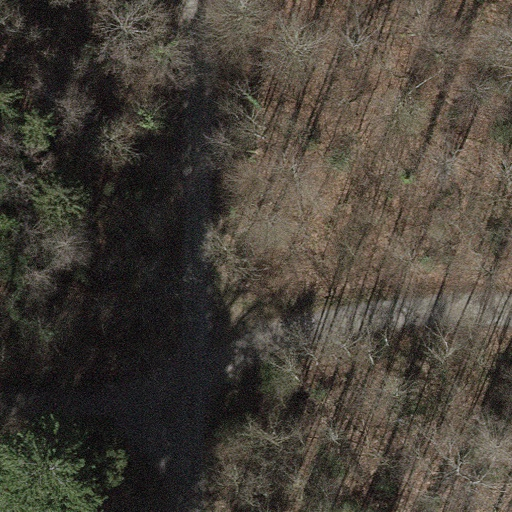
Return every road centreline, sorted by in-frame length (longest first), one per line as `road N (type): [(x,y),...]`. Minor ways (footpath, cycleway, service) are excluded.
road 1 (track): [(196,511),(213,0)]
road 2 (track): [(511,332),(204,325)]
road 3 (track): [(198,434),(0,416)]
